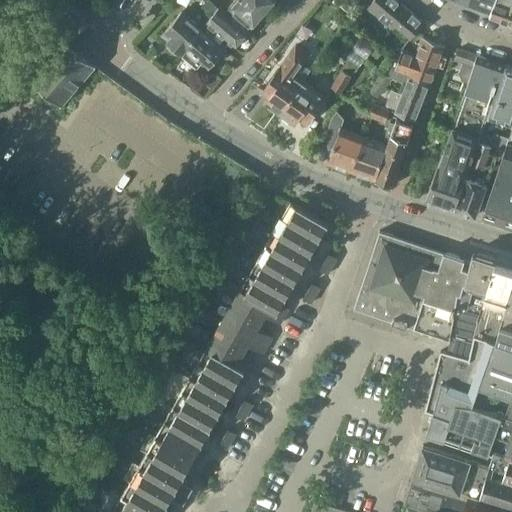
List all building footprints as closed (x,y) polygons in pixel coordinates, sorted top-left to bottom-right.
[(220,9),(210,0),(205,0),(200,6),(212,17),(208,23),(206,21),(200,27),(224,48),(228,43),(233,47),(248,30),(221,8),(220,9)] [(265,9),(255,0),(233,0),(229,6),(252,25),(265,9)] [(255,0),(265,9),(272,0),(255,0)] [(341,0),(339,4),(349,12),(357,0),(341,0)] [(411,35),(423,20),(399,0),(373,0),(368,6),(393,26),(395,23),(411,35)] [(494,0),(469,0),(469,2),(490,10),(490,12),(491,12),(494,0)] [(511,0),(494,0),(491,12),(511,19),(511,0)] [(200,27),(181,11),(162,34),(168,39),(167,41),(171,45),(169,47),(176,53),(177,51),(181,54),(185,48),(184,46),(200,27)] [(224,48),(200,27),(184,46),(185,48),(181,54),(196,67),(200,62),(207,69),(225,48),(224,48)] [(444,44),(423,36),(416,53),(404,48),(399,59),(395,58),(388,66),(430,82),(444,44)] [(61,103),(95,63),(64,41),(32,78),(61,103)] [(385,49),(378,43),(369,52),(376,59),(385,49)] [(280,111),(302,80),(310,69),(299,61),(306,51),(296,44),(262,90),(270,96),(266,102),(268,103),(268,106),(275,112),(278,110),(280,111)] [(463,90),(493,101),(495,93),(505,65),(458,47),(454,57),(473,64),(463,90)] [(347,58),(341,68),(350,74),(356,65),(347,58)] [(504,149),(511,125),(511,66),(505,65),(495,93),(493,101),(484,124),(478,140),(504,149)] [(430,82),(388,66),(384,72),(405,81),(401,93),(423,101),(430,82)] [(350,74),(341,68),(330,86),(340,92),(351,74),(350,74)] [(382,72),(375,81),(384,88),(391,79),(382,72)] [(302,80),(280,111),(283,114),(282,117),(289,122),(292,120),(294,122),(299,116),(306,122),(324,96),(302,80)] [(384,88),(375,81),(368,89),(377,97),(384,88)] [(423,101),(401,93),(391,89),(385,104),(395,108),(394,111),(415,119),(423,101)] [(493,101),(463,90),(442,150),(426,197),(428,198),(455,207),(465,181),(471,161),(478,140),(484,124),(493,101)] [(376,104),(361,98),(356,111),(371,117),(376,104)] [(385,122),(390,109),(376,104),(371,117),(385,122)] [(353,169),(365,135),(340,127),(344,117),(335,111),(333,114),(332,116),(331,118),(329,123),(328,125),(327,130),(327,135),(327,138),(327,143),(329,148),(334,146),(329,161),(333,162),(353,169)] [(413,124),(397,118),(395,123),(390,121),(384,139),(388,140),(387,143),(376,177),(393,183),(413,124)] [(365,135),(353,169),(376,177),(387,143),(365,135)] [(504,149),(478,140),(471,161),(465,181),(455,207),(456,207),(462,211),(469,214),(476,214),(497,153),(489,150),(491,145),(504,149)] [(511,151),(504,149),(481,217),(511,227),(511,151)] [(228,164),(223,172),(234,179),(240,170),(228,164)] [(184,501),(195,482),(190,479),(188,483),(181,478),(189,465),(196,469),(205,454),(198,449),(240,377),(247,382),(256,366),(241,358),(249,344),(264,353),(273,336),(259,328),(266,315),(281,323),(290,307),(283,303),(324,232),(331,236),(336,227),(291,201),(111,511),(171,511),(172,511),(164,508),(172,494),(184,501)] [(233,244),(241,248),(257,220),(250,215),(233,244)] [(453,324),(454,319),(458,293),(461,292),(464,283),(465,283),(471,261),(470,261),(380,231),(354,308),(392,321),(392,322),(406,327),(406,325),(450,341),(451,336),(452,329),(453,324)] [(450,341),(448,352),(469,359),(477,320),(484,297),(496,259),(473,252),(471,257),(470,261),(471,261),(465,283),(464,283),(461,292),(458,293),(454,319),(470,324),(467,341),(451,336),(450,341)] [(330,253),(321,269),(329,274),(338,257),(330,253)] [(511,264),(496,259),(484,297),(506,304),(511,284),(511,264)] [(313,282),(304,298),(312,303),(321,287),(313,282)] [(511,284),(506,304),(500,327),(511,330),(511,284)] [(500,327),(506,304),(484,297),(477,320),(469,359),(448,352),(440,350),(427,410),(433,413),(450,419),(455,403),(473,406),(479,387),(493,392),(498,394),(511,398),(511,347),(495,341),(500,327)] [(511,330),(500,327),(495,341),(511,347),(511,330)] [(134,384),(111,364),(98,352),(84,369),(120,400),(134,384)] [(148,392),(156,396),(173,367),(165,363),(148,392)] [(486,410),(493,392),(479,387),(473,406),(486,410)] [(505,416),(511,418),(511,398),(498,394),(496,400),(508,405),(505,416)] [(244,420),(254,403),(246,398),(236,415),(244,420)] [(511,418),(505,416),(486,410),(473,406),(455,403),(450,419),(433,413),(427,434),(492,455),(493,451),(511,456),(511,418)] [(227,449),(237,433),(229,428),(219,444),(227,449)] [(488,468),(423,447),(412,479),(469,496),(469,494),(511,506),(511,482),(502,479),(486,474),(488,468)] [(490,461),(488,468),(486,474),(502,479),(511,482),(511,456),(493,451),(492,455),(490,461)] [(412,479),(404,504),(427,511),(511,511),(511,506),(469,494),(469,496),(412,479)] [(349,511),(315,502),(311,511),(349,511)]
